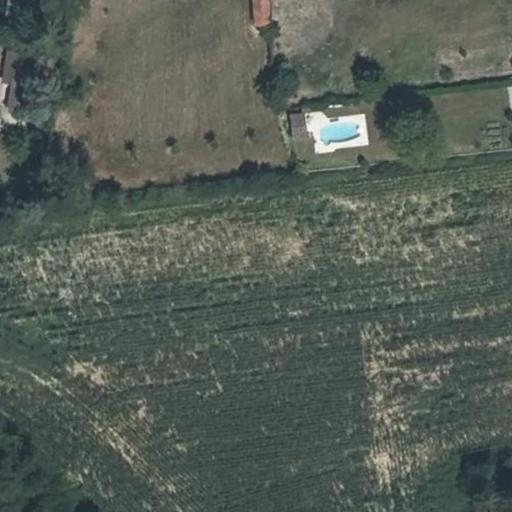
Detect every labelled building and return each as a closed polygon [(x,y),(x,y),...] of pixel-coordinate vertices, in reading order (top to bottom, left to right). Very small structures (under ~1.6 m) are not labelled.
[(15,0),(14,13),(25,15),(27,0),(15,0)] [(27,0),(25,15),(30,15),(47,18),(49,0),(27,0)] [(270,33),(267,0),(247,0),(250,26),(260,23),(261,33),(270,33)] [(47,18),(30,15),(21,75),(37,78),(47,18)] [(37,78),(21,75),(16,102),(32,105),(37,78)] [(294,120),(311,119),(308,105),(293,108),(294,120)] [(312,130),(311,119),(294,120),(295,132),(312,130)]
